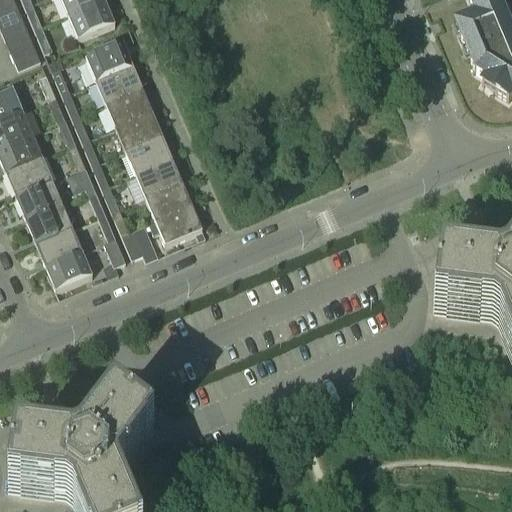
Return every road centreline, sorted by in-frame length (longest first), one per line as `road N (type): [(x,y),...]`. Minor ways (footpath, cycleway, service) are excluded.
road 1 (residential): [(30,344),(458,163)]
road 2 (residential): [(458,163),(391,0)]
